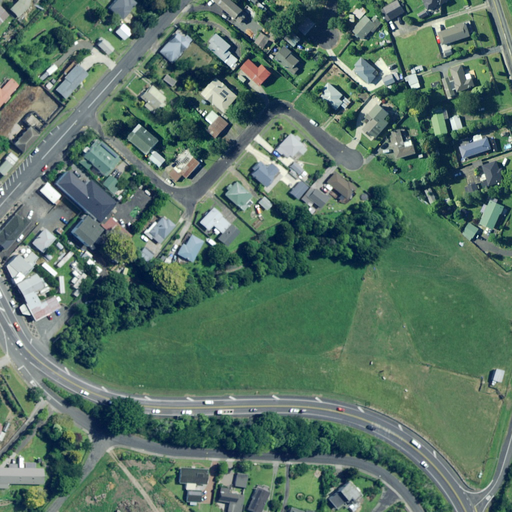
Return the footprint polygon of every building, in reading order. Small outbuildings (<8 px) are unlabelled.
[(17,0),(9,9),(18,17),(28,6),(29,0),(17,0)] [(113,0),(107,8),(121,20),(134,4),(129,0),(113,0)] [(214,0),(240,23),(247,16),(242,11),(243,10),(232,0),(214,0)] [(258,1),(258,0),(251,0),(252,1),(252,2),(253,2),(254,3),(255,3),(256,3),(254,5),(261,10),(264,6),(258,1)] [(405,12),(398,0),(385,8),(381,10),(388,22),(405,12)] [(423,0),(432,15),(442,9),(440,6),(449,0),(423,0)] [(367,11),(360,5),(353,13),(360,19),(367,11)] [(430,15),(426,9),(417,14),(421,20),(430,15)] [(371,19),(367,15),(353,30),(363,39),(371,31),(373,32),(382,23),(375,16),(371,19)] [(314,22),(307,17),(298,30),(306,35),(314,22)] [(471,35),(465,21),(455,24),(456,25),(438,32),(443,45),(471,35)] [(181,38),(174,32),(158,52),(172,63),(180,54),(179,53),(190,40),(184,35),(181,38)] [(231,46),(218,33),(210,41),(212,43),(208,46),(231,67),(238,59),(228,50),(231,46)] [(269,38),(261,33),(254,42),(262,48),(269,38)] [(111,49),(98,37),(96,40),(97,41),(94,44),(105,55),(111,49)] [(300,60),(285,46),(274,58),(293,75),(301,66),(298,63),(300,60)] [(378,71),(380,70),(366,58),(365,59),(362,57),(355,65),(357,67),(353,71),(369,84),(380,73),(378,71)] [(259,68),(250,59),(241,68),(260,86),(272,73),(262,65),(259,68)] [(465,74),(461,63),(449,68),(453,80),(449,81),(452,90),(455,89),(456,92),(475,86),(472,78),(475,77),(473,70),(470,71),(470,73),(465,74)] [(55,69),(51,64),(43,71),(47,75),(55,69)] [(84,75),(72,65),(51,89),(63,99),(84,75)] [(175,82),(165,73),(161,78),(172,86),(175,82)] [(412,74),(404,77),(406,82),(408,81),(411,90),(420,87),(415,73),(412,74)] [(375,84),(378,90),(386,86),(385,85),(395,82),(391,74),(382,78),(383,80),(375,84)] [(239,96),(216,76),(201,93),(225,113),(239,96)] [(0,104),(17,86),(8,78),(0,87),(0,104)] [(345,109),(350,103),(344,98),(342,101),(339,98),(342,95),(329,82),(320,92),(327,99),(325,101),(335,110),(341,105),(345,109)] [(166,101),(149,85),(138,98),(144,104),(143,105),(154,115),(166,101)] [(390,113),(379,104),(370,114),(373,117),(362,129),(370,136),(372,134),(376,138),(389,122),(385,119),(390,113)] [(435,135),(447,132),(444,118),(447,118),(444,106),(429,110),(435,135)] [(462,127),(458,115),(448,118),(452,131),(462,127)] [(228,124),(219,117),(210,128),(218,135),(228,124)] [(43,125),(35,118),(30,124),(38,130),(43,125)] [(159,140),(140,123),(127,138),(147,155),(159,140)] [(36,135),(26,126),(11,144),(21,153),(36,135)] [(403,138),(407,137),(404,126),(399,128),(399,127),(390,129),(393,137),(392,137),(391,138),(390,139),(390,140),(390,141),(389,142),(389,143),(389,145),(389,146),(390,147),(390,148),(391,149),(391,150),(392,150),(393,151),(396,160),(416,153),(412,139),(404,142),(403,138)] [(296,159),(304,150),(300,146),(300,145),(296,141),(298,139),(293,135),(291,137),(287,134),(274,150),(279,154),(280,153),(285,157),(287,155),(289,157),(291,155),(296,159)] [(491,149),(487,137),(458,147),(462,158),(491,149)] [(112,165),(88,146),(74,162),(98,182),(112,165)] [(452,156),(449,146),(432,151),(435,160),(452,156)] [(165,159),(155,151),(149,158),(160,166),(165,159)] [(0,177),(13,164),(4,156),(0,161),(0,177)] [(200,162),(193,156),(181,170),(175,165),(168,173),(177,181),(182,174),(186,178),(200,162)] [(501,176),(504,175),(501,168),(499,169),(496,160),(474,167),(476,173),(484,171),(485,176),(480,178),(483,188),(503,182),(501,176)] [(264,167),(258,161),(247,171),(267,192),(282,177),(269,163),(264,167)] [(301,170),(292,162),(288,166),(297,174),(301,170)] [(344,199),(354,187),(346,180),(345,181),(334,171),(324,182),(344,199)] [(296,180),(287,172),(283,176),(292,184),(296,180)] [(104,188),(112,178),(107,174),(99,184),(104,188)] [(75,192),(57,178),(46,192),(91,230),(107,211),(79,187),(75,192)] [(222,195),(241,211),(246,205),(244,204),(250,196),(233,182),(222,195)] [(476,182),(466,186),(470,196),(479,192),(476,182)] [(437,203),(430,187),(424,190),(431,205),(437,203)] [(325,198),(313,189),(303,202),(307,205),(310,201),(318,208),(325,198)] [(270,205),(262,197),(256,202),(264,210),(270,205)] [(480,223),(493,229),(500,214),(502,214),(505,207),(490,200),(480,223)] [(206,230),(210,225),(215,229),(212,233),(214,235),(218,232),(219,233),(214,239),(223,247),(236,233),(211,208),(197,222),(206,230)] [(163,221),(159,217),(145,233),(157,244),(173,226),(165,219),(163,221)] [(0,253),(21,227),(11,219),(0,232),(0,253)] [(125,237),(106,221),(97,231),(116,247),(125,237)] [(95,236),(78,222),(64,239),(81,253),(95,236)] [(478,229),(469,223),(463,233),(473,238),(478,229)] [(51,240),(41,232),(29,246),(39,254),(51,240)] [(200,242),(187,235),(181,246),(179,245),(174,254),(188,262),(200,242)] [(144,251),(141,248),(135,254),(144,262),(151,254),(146,249),(144,251)] [(72,253),(69,250),(55,264),(58,268),(72,253)] [(2,268),(11,287),(26,269),(11,257),(2,268)] [(85,268),(77,262),(72,267),(80,274),(85,268)] [(35,277),(11,289),(18,303),(32,296),(42,292),(35,277)] [(87,281),(83,278),(73,291),(68,288),(66,291),(74,297),(87,281)] [(32,296),(18,303),(23,314),(38,307),(32,296)] [(38,307),(23,314),(28,325),(58,311),(53,300),(38,307)] [(501,371),(493,369),(490,380),(498,382),(501,371)] [(37,469),(0,468),(0,485),(37,486),(37,469)] [(173,471),(171,503),(199,504),(200,489),(204,490),(205,472),(173,471)] [(246,474),(236,472),(233,486),(243,488),(246,474)] [(348,500),(355,494),(354,492),(355,490),(352,486),(350,488),(344,481),(332,491),(333,492),(325,499),(334,508),(346,497),(348,500)] [(227,488),(219,486),(217,497),(216,502),(227,503),(226,511),(239,511),(242,495),(226,493),(227,488)] [(260,511),(268,493),(255,488),(246,510),(252,511),(260,511)]
